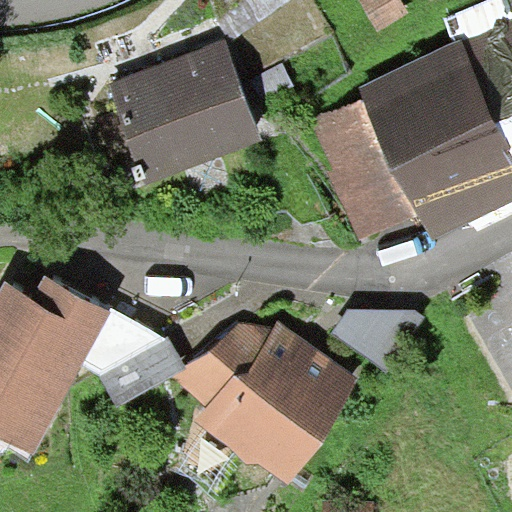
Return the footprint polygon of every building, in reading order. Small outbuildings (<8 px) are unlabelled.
[(402,0),(360,0),(378,29),(409,11),(402,0)] [(511,18),(463,41),(511,145),(511,18)] [(511,145),(463,41),(462,38),(359,86),(364,97),(418,213),(431,240),(511,202),(511,145)] [(226,42),(107,85),(142,183),(261,140),(226,42)] [(418,213),(364,97),(309,122),(333,172),(329,174),(359,240),(418,213)] [(82,364),(112,311),(109,310),(45,275),(33,297),(5,282),(0,290),(0,435),(33,454),(82,364)] [(166,339),(111,307),(109,310),(112,311),(82,364),(100,376),(166,339)] [(348,308),(331,331),(386,369),(426,316),(413,309),(348,308)] [(258,459),(289,485),(360,381),(279,320),(274,328),(241,322),(186,368),(171,376),(207,408),(196,422),(254,464),(258,459)] [(166,339),(100,376),(118,407),(171,376),(186,368),(169,337),(166,339)] [(373,511),(374,502),(323,500),(322,511),(373,511)]
